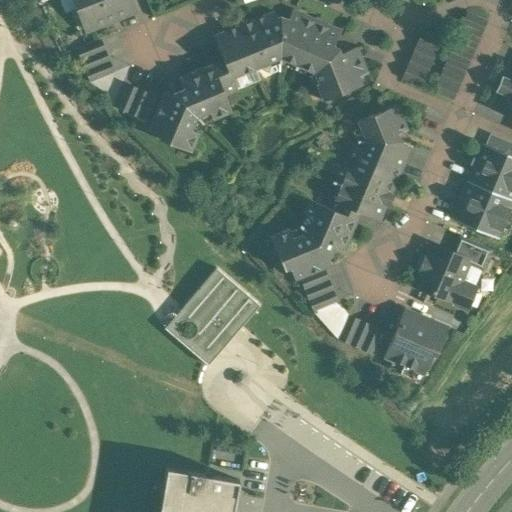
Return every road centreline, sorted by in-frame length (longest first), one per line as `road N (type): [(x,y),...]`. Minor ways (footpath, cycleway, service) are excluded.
road 1 (residential): [(504,0),(418,215),(378,269)]
road 2 (residential): [(458,0),(405,25),(341,0)]
